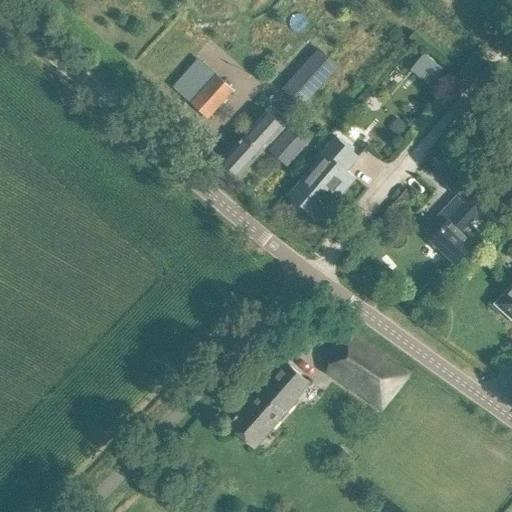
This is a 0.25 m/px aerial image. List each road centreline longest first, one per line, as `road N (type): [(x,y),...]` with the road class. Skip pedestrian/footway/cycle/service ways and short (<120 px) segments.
road 1 (unclassified): [(306,266),(0,4)]
road 2 (unclassified): [(72,511),(306,266)]
road 3 (track): [(317,274),(511,44)]
road 4 (unclassified): [(306,266),(511,418)]
